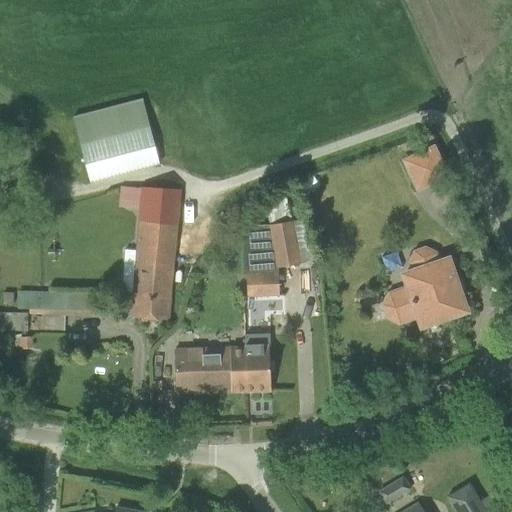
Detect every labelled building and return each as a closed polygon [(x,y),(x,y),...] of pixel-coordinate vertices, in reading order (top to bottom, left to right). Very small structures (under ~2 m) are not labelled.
[(159,164),(141,98),(72,117),(90,183),(159,164)] [(0,204),(0,205),(36,197),(21,128),(0,132),(0,204)] [(433,147),(404,161),(418,190),(447,177),(433,147)] [(133,279),(132,292),(170,295),(171,283),(175,247),(180,189),(140,188),(138,208),(136,244),(133,279)] [(269,223),(242,226),(245,269),(245,297),(279,296),(278,268),(299,264),(292,221),(290,209),(288,209),(286,197),(265,202),(269,223)] [(390,295),(384,306),(388,317),(399,322),(418,316),(422,326),(465,311),(448,260),(437,264),(434,254),(425,250),(416,253),(411,262),(414,272),(404,275),(409,288),(390,295)] [(167,320),(170,295),(132,292),(122,291),(120,316),(167,320)] [(90,315),(91,295),(40,294),(40,314),(90,315)] [(0,311),(0,329),(32,329),(32,311),(0,311)] [(269,335),(247,335),(247,345),(243,345),(243,349),(244,391),(270,391),(269,335)] [(244,391),(243,349),(174,350),(176,393),(244,391)] [(403,477),(391,484),(398,496),(410,489),(403,477)] [(470,483),(446,497),(455,511),(478,497),(470,483)] [(402,511),(423,511),(418,503),(402,511)]
